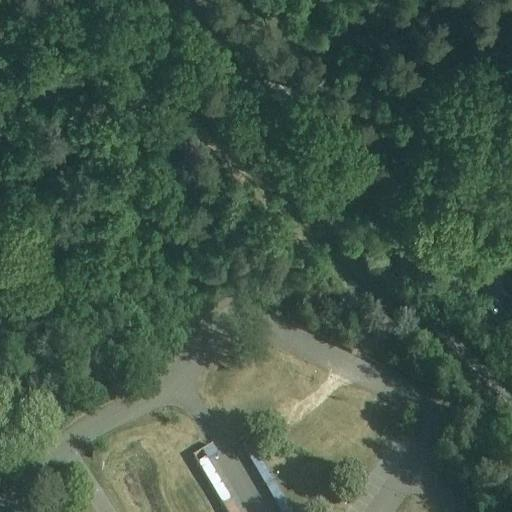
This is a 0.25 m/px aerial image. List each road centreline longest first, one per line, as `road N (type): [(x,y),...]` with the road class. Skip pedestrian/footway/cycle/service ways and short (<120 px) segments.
road 1 (track): [(347,366),(379,339),(383,322),(375,307),(115,45),(21,0)]
road 2 (primary): [(511,320),(194,0)]
